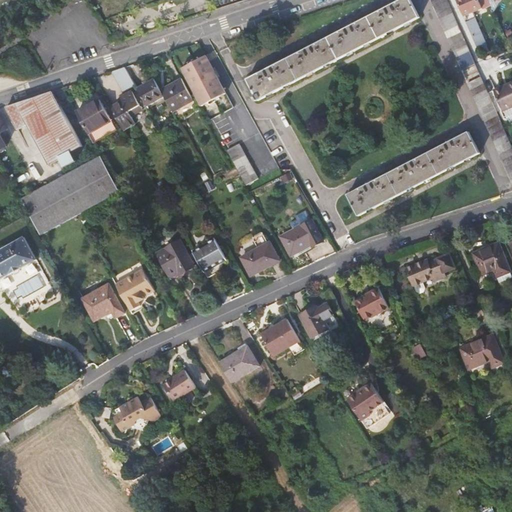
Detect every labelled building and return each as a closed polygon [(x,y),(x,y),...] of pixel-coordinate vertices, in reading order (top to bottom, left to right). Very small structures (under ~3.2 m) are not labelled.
[(395,29),(419,16),(410,0),(396,0),(391,3),(390,1),(384,4),(385,6),(350,24),(349,23),(344,25),(345,28),(319,41),(311,45),(310,43),(305,46),(305,48),(270,66),(270,65),(264,67),(265,70),(248,78),(256,95),(253,97),(255,100),(258,98),(259,100),(277,90),(341,57),(395,29)] [(431,0),(461,67),(475,61),(472,54),(448,1),(448,0),(431,0)] [(478,0),(456,0),(464,16),(478,49),(487,46),(474,18),(475,18),(473,12),(482,8),(478,0)] [(496,0),(492,8),(494,13),(501,0),(496,0)] [(206,54),(183,67),(198,95),(204,105),(227,93),(206,54)] [(115,71),(123,91),(135,86),(128,66),(115,71)] [(511,180),(511,143),(506,129),(490,94),(481,74),(467,80),(511,180)] [(174,111),(194,99),(182,76),(161,89),(165,96),(174,111)] [(149,105),(165,96),(161,89),(155,79),(139,88),(149,105)] [(502,88),(500,89),(511,116),(511,115),(511,84),(508,86),(509,89),(504,91),(502,88)] [(511,118),(511,115),(511,116),(500,89),(493,92),(503,114),(504,114),(507,121),(511,118)] [(84,146),(53,91),(42,95),(7,106),(20,128),(27,124),(50,165),(61,159),(65,167),(77,160),(73,152),(84,146)] [(123,102),(119,104),(113,108),(125,130),(136,123),(132,116),(144,109),(133,91),(122,98),(123,102)] [(101,98),(77,112),(89,132),(112,119),(101,98)] [(117,100),(110,104),(113,108),(119,104),(117,100)] [(117,128),(112,119),(89,132),(94,141),(117,128)] [(425,180),(480,151),(469,130),(452,139),(451,137),(445,140),(446,143),(421,155),(413,160),(412,158),(405,162),(406,164),(372,181),(371,179),(365,182),(366,184),(349,193),(360,213),(374,206),(425,180)] [(248,184),(260,178),(240,143),(229,149),(248,184)] [(23,199),(40,229),(90,200),(94,207),(112,197),(122,191),(101,155),(23,199)] [(40,229),(44,235),(80,215),(94,207),(90,200),(40,229)] [(311,218),(308,220),(321,241),(323,240),(311,218)] [(312,246),(321,241),(308,220),(281,236),(291,253),(311,243),(312,246)] [(259,248),(269,242),(263,231),(253,237),(259,248)] [(0,251),(0,279),(1,281),(39,258),(26,236),(0,251)] [(206,271),(214,267),(229,258),(218,238),(194,251),(206,271)] [(196,266),(182,241),(159,254),(172,276),(185,269),(186,271),(196,266)] [(281,259),(271,241),(269,242),(259,248),(244,256),(254,274),(281,259)] [(480,267),(473,269),(482,290),(489,287),(485,276),(495,272),(497,277),(510,272),(499,244),(475,254),(480,267)] [(455,265),(449,251),(428,260),(427,258),(407,266),(415,285),(416,284),(419,291),(423,292),(426,291),(427,287),(425,281),(434,277),(436,280),(446,276),(444,270),(455,265)] [(217,272),(214,267),(206,271),(209,277),(217,272)] [(145,268),(118,283),(133,310),(143,305),(140,299),(157,290),(145,268)] [(128,314),(112,286),(86,300),(99,322),(115,313),(119,319),(128,314)] [(358,304),(367,321),(391,309),(381,289),(372,293),(373,296),(358,304)] [(313,335),(330,326),(325,317),(334,312),(328,302),(319,307),(313,310),(311,306),(301,312),(313,335)] [(339,322),(334,312),(325,317),(330,326),(339,322)] [(301,338),(288,317),(263,331),(275,353),(301,338)] [(504,364),(492,335),(461,348),(469,369),(488,361),(491,369),(504,364)] [(249,346),(222,362),(234,381),(260,365),(249,346)] [(164,381),(174,397),(196,383),(185,366),(177,371),(178,372),(164,381)] [(359,390),(348,397),(363,419),(372,413),(370,411),(385,401),(372,381),(364,387),(365,389),(360,392),(359,390)] [(158,414),(159,410),(150,393),(141,397),(132,395),(114,405),(117,410),(113,413),(121,427),(132,420),(142,423),(145,415),(153,417),(158,414)]
